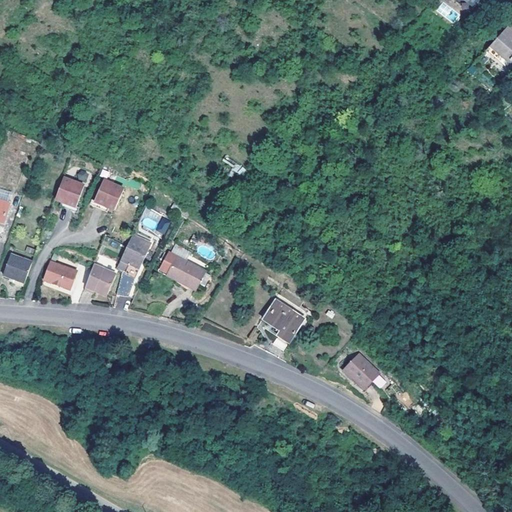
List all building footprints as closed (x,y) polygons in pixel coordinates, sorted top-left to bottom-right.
[(453,0),(453,1),(467,12),(472,7),(464,0),(463,0),(453,0)] [(511,38),(511,20),(486,49),(504,65),(511,56),(511,39),(511,38)] [(138,176),(129,174),(126,186),(136,188),(137,186),(152,189),(154,183),(138,178),(138,176)] [(60,176),(53,197),(74,204),(81,183),(60,176)] [(109,210),(115,212),(123,191),(102,183),(94,204),(94,205),(109,210)] [(159,202),(149,197),(146,203),(156,207),(159,202)] [(74,204),(59,199),(58,203),(76,209),(77,205),(74,204)] [(0,223),(2,225),(8,204),(0,201),(0,223)] [(91,203),(90,208),(107,215),(109,210),(94,205),(94,204),(91,203)] [(148,239),(141,236),(136,233),(138,230),(135,228),(121,258),(127,261),(135,264),(138,266),(150,240),(148,239)] [(179,249),(176,255),(191,264),(194,258),(179,249)] [(166,272),(179,279),(177,281),(192,290),(203,272),(191,264),(176,255),(170,252),(160,268),(166,272)] [(11,256),(4,275),(13,278),(20,259),(11,256)] [(31,263),(20,259),(13,278),(24,282),(31,263)] [(75,270),(52,261),(46,279),(69,287),(75,270)] [(113,272),(93,264),(85,288),(94,292),(95,287),(107,293),(115,273),(113,272)] [(135,275),(138,270),(129,265),(126,270),(135,275)] [(134,276),(131,274),(122,271),(117,293),(124,295),(127,296),(134,276)] [(179,279),(166,272),(164,274),(177,281),(179,279)] [(273,301),(263,318),(281,330),(275,338),(287,345),(302,321),(273,301)] [(350,379),(363,364),(354,357),(341,373),(348,378),(350,379)] [(371,370),(363,364),(350,379),(358,385),(371,370)] [(371,370),(358,385),(362,388),(374,373),(371,370)]
